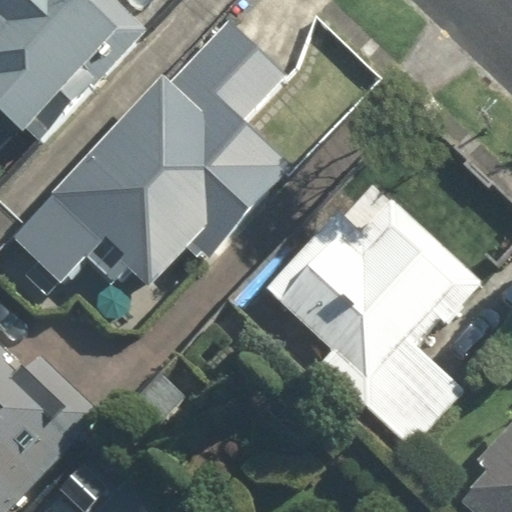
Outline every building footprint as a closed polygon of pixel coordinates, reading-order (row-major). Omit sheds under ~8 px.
[(0,0),(0,156),(13,169),(185,0),(0,0)] [(312,75),(248,11),(17,238),(70,291),(98,263),(128,293),(142,279),(159,296),(207,248),(219,260),(311,168),(265,122),(312,75)] [(503,283),(405,195),(375,237),(351,215),(275,300),(336,354),(322,369),(420,457),(481,390),(433,347),(455,324),(461,330),(503,283)] [(41,369),(0,329),(0,511),(23,511),(114,417),(52,358),(41,369)] [(511,511),(511,439),(488,465),(500,477),(471,508),(475,511),(511,511)] [(39,511),(38,511),(36,511),(81,511),(68,499),(55,511),(39,511)]
